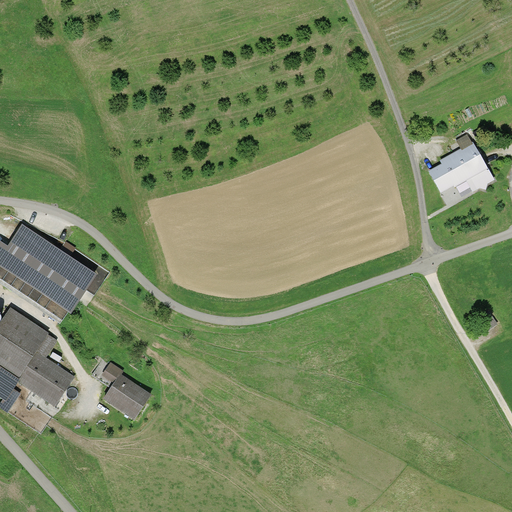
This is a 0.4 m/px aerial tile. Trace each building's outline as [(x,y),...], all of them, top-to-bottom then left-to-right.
[(467,134),(456,140),(461,150),(439,162),(441,165),(429,171),(441,194),(454,187),(455,188),(457,187),(462,196),(471,191),(472,192),(480,188),(485,189),(487,183),(494,179),(481,156),(474,143),(473,143),(467,134)] [(0,242),(0,268),(72,315),(97,276),(22,228),(9,248),(0,242)] [(49,333),(10,306),(0,320),(0,398),(1,399),(0,400),(0,410),(9,416),(23,395),(14,389),(18,383),(55,408),(77,376),(47,356),(57,341),(48,335),(49,333)] [(488,311),(474,320),(484,336),(498,328),(488,311)] [(123,371),(111,363),(103,377),(114,384),(103,401),(135,421),(151,396),(120,376),(123,371)]
